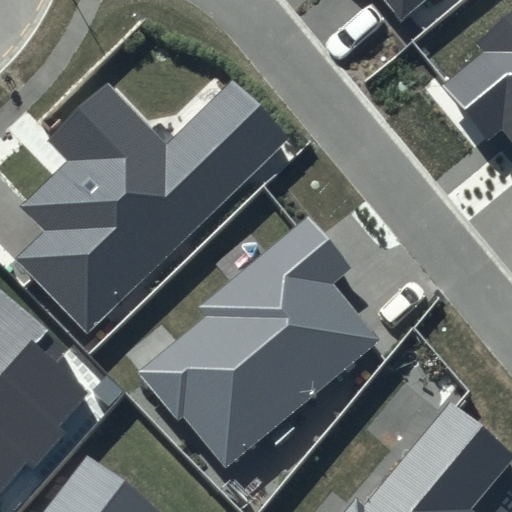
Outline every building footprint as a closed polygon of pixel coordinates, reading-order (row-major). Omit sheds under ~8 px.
[(385,0),(399,17),(419,0),(385,0)] [(511,18),(480,44),(485,50),(440,87),(488,145),(502,134),(511,146),(511,18)] [(108,84),(48,140),(69,162),(20,207),(44,232),(16,259),(87,333),(290,139),(232,78),(164,142),(108,84)] [(349,269),(306,216),(196,307),(207,320),(144,372),(224,469),(378,342),(331,284),(349,269)] [(59,339),(0,285),(0,379),(1,381),(0,382),(0,488),(24,462),(32,470),(68,431),(61,425),(91,392),(47,353),(59,339)] [(511,458),(511,455),(450,405),(367,507),(355,498),(343,511),(472,511),(470,510),(511,458)] [(161,511),(85,455),(42,511),(161,511)]
